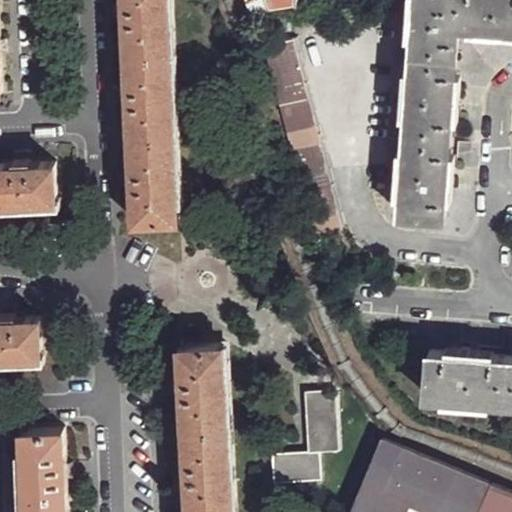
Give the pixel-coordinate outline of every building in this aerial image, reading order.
[(170,0),(127,0),(127,4),(127,20),(130,86),(132,100),(135,173),(136,188),(138,221),(181,219),(170,0)] [(246,0),(251,12),(296,5),(296,0),(246,0)] [(511,0),(415,0),(400,210),(444,214),(448,184),(448,174),(454,94),(455,85),(459,23),(511,27),(511,0)] [(299,37),(267,44),(316,235),(347,228),(299,37)] [(462,86),(455,85),(454,94),(461,95),(462,86)] [(0,201),(60,200),(58,160),(34,162),(15,162),(0,161),(0,201)] [(456,175),(448,174),(448,184),(454,185),(456,175)] [(81,223),(54,220),(51,236),(78,240),(81,223)] [(21,305),(3,306),(3,314),(22,315),(21,305)] [(0,354),(45,353),(44,313),(22,315),(3,314),(0,314),(0,354)] [(235,511),(227,340),(183,342),(184,379),(185,393),(188,458),(189,473),(191,511),(235,511)] [(458,351),(430,348),(427,392),(511,398),(511,354),(468,352),(458,351)] [(338,391),(309,391),(311,448),(326,447),(341,447),(338,391)] [(65,425),(25,426),(27,511),(69,511),(68,474),(67,460),(65,425)] [(388,426),(352,511),(404,511),(410,497),(447,511),(478,511),(495,473),(388,426)] [(311,448),(275,450),(276,475),(325,475),(326,447),(311,448)] [(511,511),(511,479),(495,473),(478,511),(511,511)]
